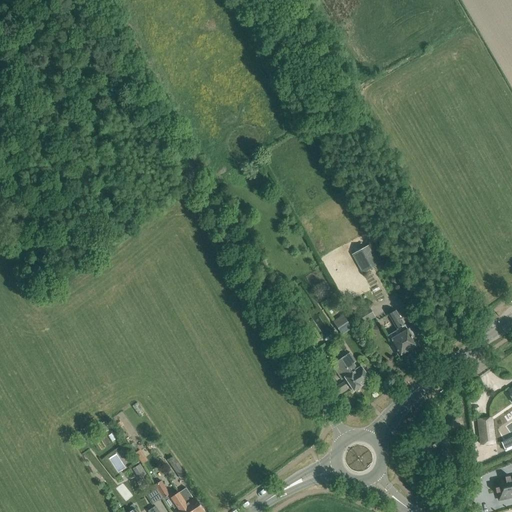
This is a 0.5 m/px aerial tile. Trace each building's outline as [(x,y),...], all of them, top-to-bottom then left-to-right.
[(351,255),(362,274),(380,263),(370,244),(351,255)] [(335,293),(328,297),(333,304),(339,300),(335,293)] [(356,314),(363,325),(375,317),(369,306),(356,314)] [(387,335),(399,355),(416,345),(410,335),(412,334),(409,329),(407,330),(395,310),(388,315),(396,330),(387,335)] [(333,322),(342,335),(352,328),(343,314),(333,322)] [(345,377),(344,377),(353,391),(369,380),(360,367),(354,371),(351,365),(355,362),(349,353),(335,362),(345,377)] [(494,443),(491,418),(478,420),(481,444),(494,443)] [(511,437),(501,442),(505,451),(511,448),(511,437)] [(140,450),(135,453),(142,464),(147,461),(140,450)] [(172,466),(181,480),(187,476),(177,462),(172,466)] [(140,464),(133,468),(135,472),(142,467),(140,464)] [(511,480),(497,482),(500,501),(511,499),(511,480)] [(154,485),(163,499),(170,494),(161,481),(154,485)] [(186,488),(179,493),(191,511),(204,511),(195,498),(193,499),(186,488)] [(191,511),(179,493),(171,498),(179,509),(177,510),(178,511),(191,511)]
